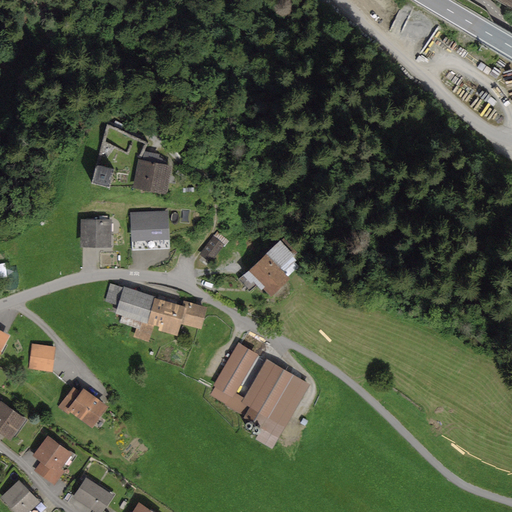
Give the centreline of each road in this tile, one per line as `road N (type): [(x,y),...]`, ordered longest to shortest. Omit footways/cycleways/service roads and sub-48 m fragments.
road 1 (residential): [(511,501),(476,491),(365,392),(301,348),(169,279),(123,271),(0,307)]
road 2 (residential): [(511,139),(460,108),(345,0)]
road 3 (track): [(169,279),(226,230),(229,186),(209,155)]
